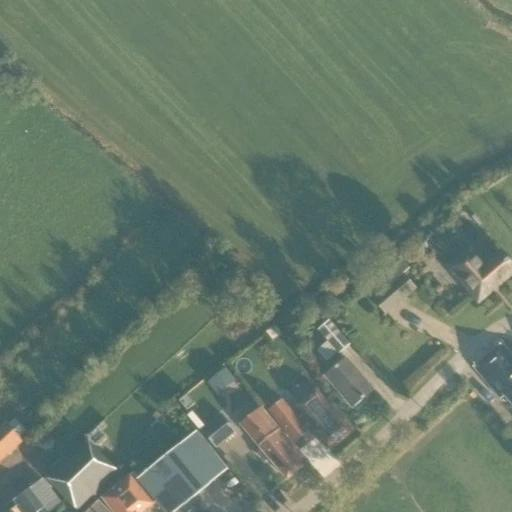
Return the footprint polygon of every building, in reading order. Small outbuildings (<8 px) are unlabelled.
[(485,269),(469,250),(452,265),(479,297),(511,268),(511,261),(504,253),(485,269)] [(383,289),(374,297),(387,312),(405,296),(401,292),(413,281),(396,262),(375,280),(383,289)] [(215,320),(232,339),(249,324),(232,305),(215,320)] [(318,331),(339,355),(351,345),(329,321),(318,331)] [(473,368),(498,398),(502,396),(511,408),(511,360),(500,346),(473,368)] [(373,391),(345,359),(325,376),(353,408),(373,391)] [(226,388),(235,381),(225,369),(216,376),(226,388)] [(316,389),(296,406),(316,430),(314,432),(328,449),(350,431),(316,389)] [(179,402),(187,411),(195,404),(188,395),(179,402)] [(297,419),(282,401),(270,411),(296,442),(308,432),(305,429),(311,424),(303,414),(297,419)] [(239,424),(287,480),(308,463),(260,407),(239,424)] [(201,431),(216,449),(237,432),(222,414),(201,431)] [(0,427),(0,463),(23,442),(5,422),(0,427)] [(143,511),(155,503),(162,511),(176,511),(228,471),(197,431),(137,478),(133,474),(125,480),(102,498),(113,511),(143,511)] [(45,476),(79,511),(119,473),(85,438),(45,476)] [(0,466),(0,481),(6,488),(41,457),(27,442),(0,466)] [(43,480),(6,508),(8,511),(49,511),(60,503),(43,480)] [(108,511),(99,502),(89,511),(108,511)]
